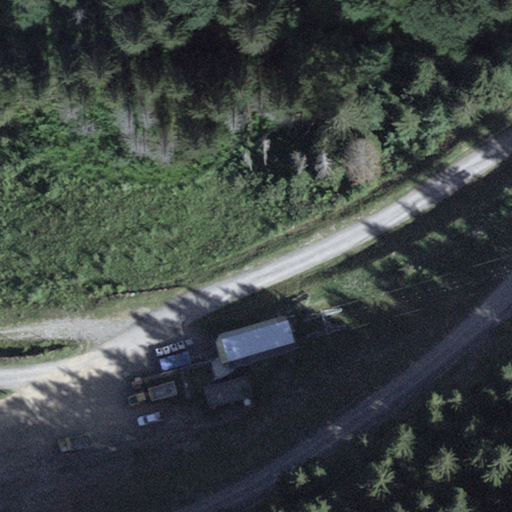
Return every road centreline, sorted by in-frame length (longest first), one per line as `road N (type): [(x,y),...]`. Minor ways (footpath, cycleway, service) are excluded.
road 1 (track): [(0,375),(78,371),(136,352),(183,310),(374,227),(511,140)]
road 2 (track): [(204,511),(373,414),(511,291)]
road 3 (track): [(0,335),(119,327),(136,352)]
